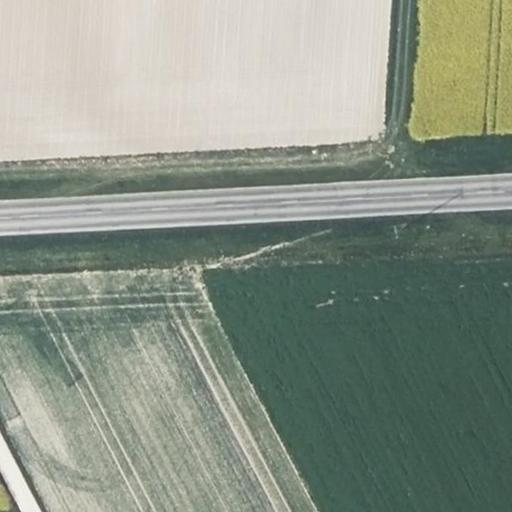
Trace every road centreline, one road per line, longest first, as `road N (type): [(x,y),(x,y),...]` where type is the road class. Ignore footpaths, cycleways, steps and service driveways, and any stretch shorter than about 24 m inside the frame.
road 1 (secondary): [(0,212),(511,184)]
road 2 (track): [(511,143),(392,149),(401,0)]
